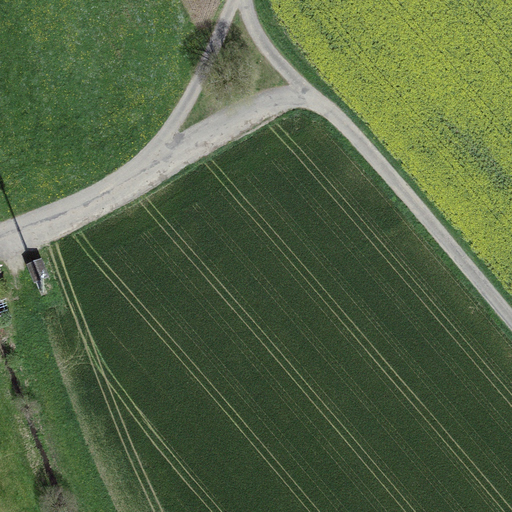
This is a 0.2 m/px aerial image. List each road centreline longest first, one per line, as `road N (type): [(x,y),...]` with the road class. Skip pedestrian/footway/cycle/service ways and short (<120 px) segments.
road 1 (unclassified): [(303,88),(367,146),(511,318)]
road 2 (unclassified): [(237,0),(172,128),(120,178)]
road 3 (residential): [(303,88),(244,107),(120,178)]
road 4 (unclassified): [(120,178),(0,233)]
